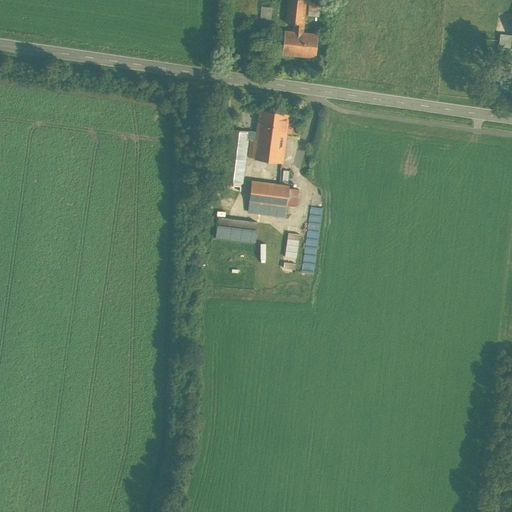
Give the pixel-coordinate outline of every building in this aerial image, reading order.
[(306,0),(288,0),(286,22),(295,23),(294,31),(303,32),(306,0)] [(321,1),(314,0),(309,0),(309,8),(321,9),(321,1)] [(294,31),(285,30),(283,54),(316,57),(318,34),(303,32),(294,31)] [(511,34),(501,34),(499,47),(503,48),(511,49),(511,48),(511,34)] [(511,49),(503,48),(501,64),(510,65),(511,49)] [(288,114),(261,111),(259,130),(285,134),(288,114)] [(258,132),(232,129),(226,182),(241,184),(247,138),(257,140),(255,159),(282,162),(285,134),(259,130),(258,132)] [(290,186),(252,181),(248,211),(286,215),(290,186)] [(258,222),(218,217),(216,237),(256,242),(258,222)]
